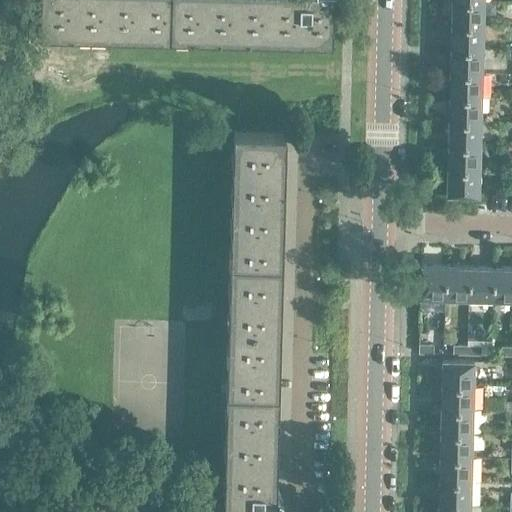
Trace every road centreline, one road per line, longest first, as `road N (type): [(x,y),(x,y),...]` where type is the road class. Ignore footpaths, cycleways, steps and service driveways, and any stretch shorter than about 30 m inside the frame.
road 1 (residential): [(300,511),(308,139)]
road 2 (unclassified): [(371,511),(378,223)]
road 3 (unclassified): [(378,223),(385,0)]
road 4 (residential): [(511,226),(378,223)]
